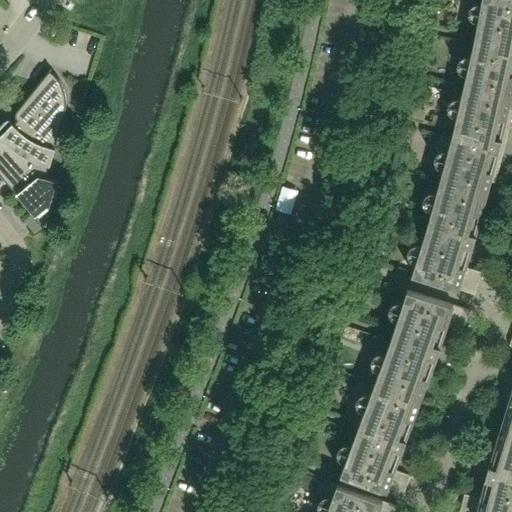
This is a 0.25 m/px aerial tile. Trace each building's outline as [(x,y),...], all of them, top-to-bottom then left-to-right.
[(511,0),(481,0),(479,14),(511,20),(511,0)] [(511,20),(479,14),(475,38),(511,46),(511,20)] [(511,46),(475,38),(474,43),(469,62),(511,71),(511,46)] [(511,97),(511,93),(511,71),(469,62),(464,86),(511,97)] [(15,117),(16,119),(17,120),(13,124),(8,118),(0,126),(0,136),(1,137),(0,137),(0,174),(39,220),(48,212),(58,181),(45,177),(49,165),(50,165),(55,148),(54,148),(55,143),(56,143),(64,115),(65,110),(66,106),(66,102),(65,97),(65,93),(63,89),(62,84),(59,81),(57,77),(54,74),(50,71),(51,70),(50,69),(17,111),(15,113),(15,115),(15,117)] [(507,117),(511,97),(464,86),(458,109),(511,122),(511,118),(507,117)] [(505,147),(511,122),(458,109),(454,129),(453,133),(505,147)] [(434,114),(432,121),(438,123),(440,115),(434,114)] [(499,171),(505,147),(453,133),(446,157),(499,171)] [(487,193),(492,173),(498,174),(499,171),(446,157),(440,180),(487,193)] [(480,217),(487,193),(440,180),(433,204),(480,217)] [(476,234),(480,217),(433,204),(428,223),(427,227),(474,241),(477,234),(476,234)] [(472,248),(473,246),(474,241),(427,227),(420,250),(466,265),(472,248)] [(475,294),(482,272),(466,267),(466,265),(420,250),(412,274),(475,294)] [(463,332),(470,310),(407,289),(399,313),(446,328),(446,327),(463,332)] [(440,346),(445,330),(446,328),(399,313),(392,336),(439,353),(441,346),(440,346)] [(436,360),(439,353),(392,336),(390,341),(383,359),(429,376),(436,360)] [(421,399),(429,376),(383,359),(375,382),(421,399)] [(412,422),(421,399),(375,382),(366,405),(412,422)] [(511,427),(511,401),(509,401),(502,424),(511,427)] [(406,439),(412,422),(366,405),(358,428),(405,445),(407,439),(406,439)] [(347,410),(345,417),(354,421),(356,413),(347,410)] [(511,452),(511,427),(502,424),(495,447),(511,452)] [(402,451),(405,445),(358,428),(349,451),(395,468),(401,451),(402,451)] [(511,478),(511,452),(495,447),(490,465),(489,464),(487,472),(511,478)] [(411,475),(394,469),(395,468),(349,451),(341,474),(402,497),(411,475)] [(300,471),(295,484),(302,487),(307,474),(300,471)] [(511,504),(511,478),(487,472),(485,479),(486,479),(481,496),(511,504)] [(396,511),(399,507),(337,483),(329,507),(342,511),(396,511)] [(511,511),(511,504),(481,496),(481,498),(465,494),(459,511),(511,511)]
